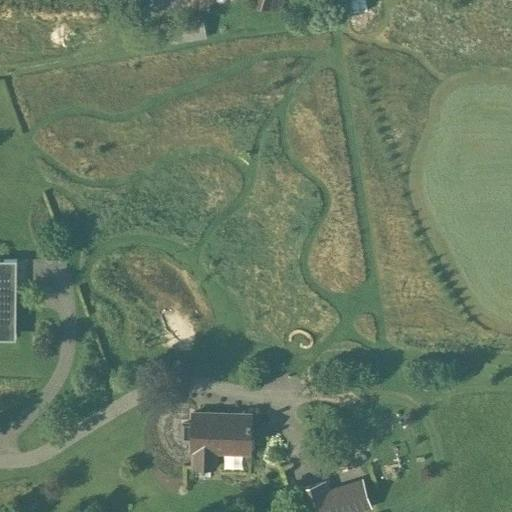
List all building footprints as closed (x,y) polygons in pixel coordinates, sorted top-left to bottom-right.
[(285,12),(289,0),(253,0),(252,6),(285,12)] [(170,44),(207,38),(203,18),(167,24),(170,44)] [(0,332),(13,333),(13,286),(0,286),(0,332)] [(252,414),(222,413),(192,412),(192,423),(183,423),(182,440),(191,440),(191,452),(194,452),(194,467),(215,468),(215,452),(251,453),(252,414)] [(294,490),(300,511),(337,511),(327,480),(294,490)]
